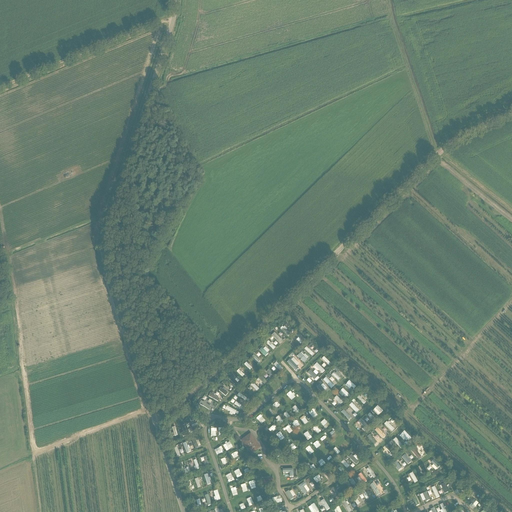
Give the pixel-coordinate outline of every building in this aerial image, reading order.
[(171,332),(167,342),(171,344),(173,337),(179,340),(180,336),(171,332)] [(300,333),(297,336),(299,338),(296,340),(300,344),(305,340),(300,333)] [(273,336),(280,344),(283,342),(276,334),(273,336)] [(267,353),(269,351),(266,347),(261,352),(265,357),(268,354),(267,353)] [(306,347),(304,349),(311,356),(314,353),(306,347)] [(303,363),(307,360),(301,352),(297,355),(303,363)] [(324,356),(322,359),(329,366),(331,364),(324,356)] [(280,371),(283,368),(276,362),(273,365),(280,371)] [(322,374),(325,371),(317,363),(313,366),(322,374)] [(271,378),(275,375),(269,370),(266,373),(271,378)] [(315,380),(318,377),(310,370),(307,373),(315,380)] [(264,385),(267,383),(262,376),(256,380),(260,385),(263,383),(264,385)] [(331,388),(334,386),(326,377),(323,380),(331,388)] [(349,381),(345,385),(351,390),(355,386),(349,381)] [(256,392),(259,389),(253,383),(247,389),(251,393),(255,390),(256,392)] [(219,403),(224,395),(217,391),(215,395),(212,393),(209,397),(219,403)] [(334,398),(336,400),(332,404),(335,407),(342,401),(337,396),(334,398)] [(206,398),(201,406),(209,410),(213,403),(206,398)] [(352,403),(349,405),(356,413),(359,410),(352,403)] [(225,405),(223,408),(234,415),(236,412),(225,405)] [(372,411),(378,416),(383,411),(377,405),(372,411)] [(287,411),(283,415),(286,419),(291,415),(287,411)] [(374,422),(376,419),(369,413),(367,415),(374,422)] [(276,418),(278,421),(277,422),(279,425),(284,422),(279,416),(276,418)] [(300,419),(304,425),(308,422),(303,416),(300,419)] [(325,429),(330,426),(326,419),(321,422),(325,429)] [(358,421),(366,429),(369,427),(361,419),(358,421)] [(297,420),(292,423),(295,429),(300,426),(297,420)] [(392,432),(395,429),(387,422),(384,425),(392,432)] [(264,429),(266,432),(269,430),(271,432),(276,428),(272,423),(264,429)] [(311,429),(316,435),(320,432),(315,426),(311,429)] [(407,443),(412,438),(405,431),(400,435),(407,443)] [(281,441),(285,438),(280,432),(276,435),(281,441)] [(250,434),(242,440),(252,452),(259,446),(250,434)] [(400,449),(403,446),(397,439),(394,441),(400,449)] [(310,455),(314,452),(309,446),(305,449),(310,455)] [(389,446),(383,451),(390,458),(395,454),(389,446)] [(419,459),(422,456),(415,449),(411,452),(419,459)] [(355,466),(359,462),(357,459),(358,458),(356,455),(353,457),(351,454),(348,456),(355,466)] [(407,465),(411,463),(406,454),(402,456),(407,465)] [(321,457),(317,460),(321,467),(325,464),(321,457)] [(197,460),(189,462),(190,466),(193,465),(195,470),(199,469),(197,460)] [(431,467),(436,471),(440,466),(434,460),(431,462),(433,465),(431,467)] [(239,469),(234,472),(237,478),(242,476),(239,469)] [(293,469),(282,470),(282,474),(289,474),(289,478),(293,478),(293,469)] [(409,474),(414,483),(418,482),(413,472),(409,474)] [(361,473),(358,475),(359,477),(357,478),(360,483),(366,480),(361,473)] [(318,475),(313,478),(316,483),(322,480),(318,475)] [(411,485),(414,483),(409,476),(406,478),(411,485)] [(304,483),(298,487),(304,495),(307,493),(304,488),(306,486),(304,483)] [(378,497),(381,494),(373,483),(370,486),(378,497)] [(330,493),(329,495),(336,497),(337,494),(337,493),(338,489),(331,487),(330,493)] [(215,502),(221,500),(218,490),(211,492),(213,499),(215,499),(215,502)] [(468,504),(473,509),(478,503),(473,499),(468,504)] [(343,503),(347,511),(350,511),(351,511),(346,501),(343,503)]
